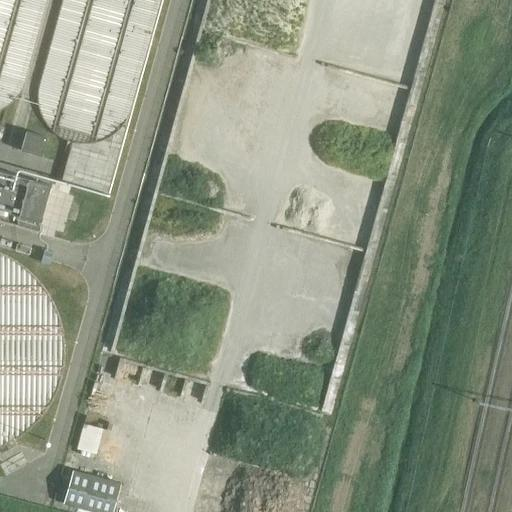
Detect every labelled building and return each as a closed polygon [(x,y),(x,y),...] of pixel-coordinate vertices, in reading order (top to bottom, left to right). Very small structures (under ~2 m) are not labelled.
[(41,157),(47,137),(26,131),(20,151),(41,157)] [(41,223),(51,186),(0,171),(0,220),(17,225),(19,216),(41,223)] [(0,444),(14,437),(27,427),(32,422),(42,410),(50,397),(57,383),(61,368),(62,352),(62,337),(59,321),(54,307),(50,300),(42,287),(32,275),(27,269),(14,260),(0,253),(0,252),(0,444)] [(85,422),(80,447),(99,451),(104,426),(85,422)] [(74,470),(65,504),(94,511),(110,511),(119,482),(74,470)]
